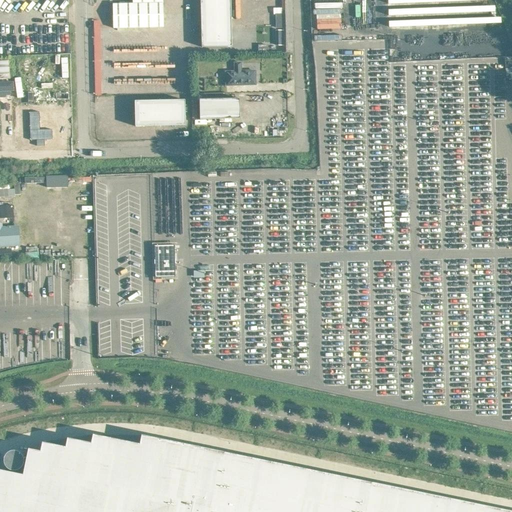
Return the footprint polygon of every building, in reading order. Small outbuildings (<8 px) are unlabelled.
[(132,0),(133,4),(113,5),(113,29),(163,28),(162,0),(132,0)] [(232,47),(230,0),(200,0),(202,48),(232,47)] [(225,71),(225,86),(256,85),(255,70),(241,70),(241,62),(234,62),(234,71),(225,71)] [(19,75),(0,75),(0,111),(20,111),(19,75)] [(199,100),(200,120),(240,119),(239,99),(199,100)] [(186,126),(185,101),(135,102),(136,127),(186,126)] [(22,186),(33,185),(33,176),(22,176),(22,186)] [(12,204),(0,204),(1,216),(13,216),(12,204)] [(2,221),(0,221),(0,245),(20,244),(19,224),(3,225),(2,221)] [(174,245),(154,246),(155,278),(155,283),(162,283),(162,278),(175,277),(174,245)] [(11,248),(0,248),(0,259),(12,259),(11,248)] [(248,268),(257,254),(252,251),(244,266),(248,268)] [(168,300),(169,287),(159,287),(159,299),(168,300)] [(0,465),(0,511),(189,511),(191,503),(192,503),(192,502),(201,504),(201,505),(235,511),(511,511),(511,505),(140,430),(138,439),(91,429),(90,438),(66,433),(65,442),(41,437),(40,447),(28,444),(24,471),(0,465)]
